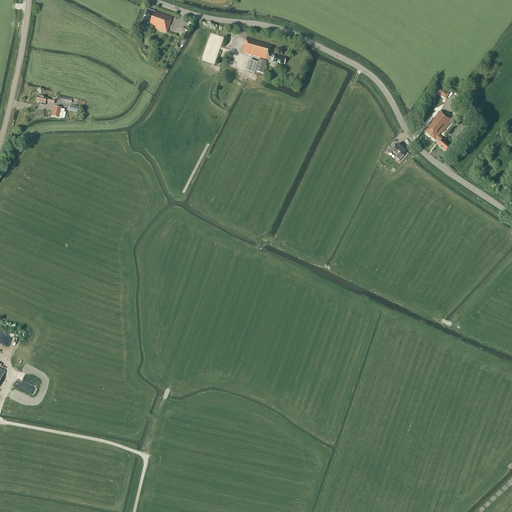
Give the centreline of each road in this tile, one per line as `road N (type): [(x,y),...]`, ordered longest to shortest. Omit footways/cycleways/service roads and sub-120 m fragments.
road 1 (tertiary): [(511,215),(420,151),(369,72),(295,34),(147,0)]
road 2 (track): [(0,421),(142,455),(133,511)]
road 3 (tertiary): [(0,147),(27,0)]
